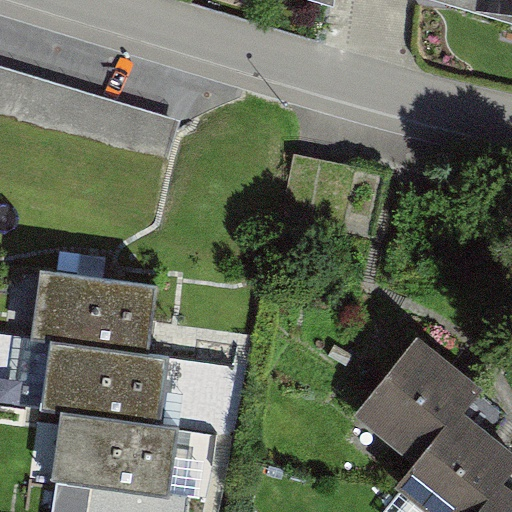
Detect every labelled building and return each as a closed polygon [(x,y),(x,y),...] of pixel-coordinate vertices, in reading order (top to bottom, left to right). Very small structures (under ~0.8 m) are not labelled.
[(306,0),(335,8),(336,0),(306,0)] [(511,0),(428,0),(511,25),(511,0)] [(181,126),(0,71),(0,138),(162,187),(181,126)] [(389,179),(293,157),(278,217),(374,239),(389,179)] [(148,368),(156,300),(41,286),(32,353),(51,356),(148,368)] [(356,417),(416,465),(460,411),(464,415),(484,391),(419,339),(356,417)] [(168,371),(148,368),(51,356),(42,425),(62,428),(159,440),(168,371)] [(396,490),(422,511),(481,511),(503,484),(511,473),(511,453),(464,415),(460,411),(416,465),(396,490)] [(179,442),(159,440),(62,428),(54,492),(92,497),(170,507),(179,442)] [(511,511),(511,491),(503,484),(481,511),(511,511)] [(187,511),(188,509),(170,507),(92,497),(90,511),(187,511)]
